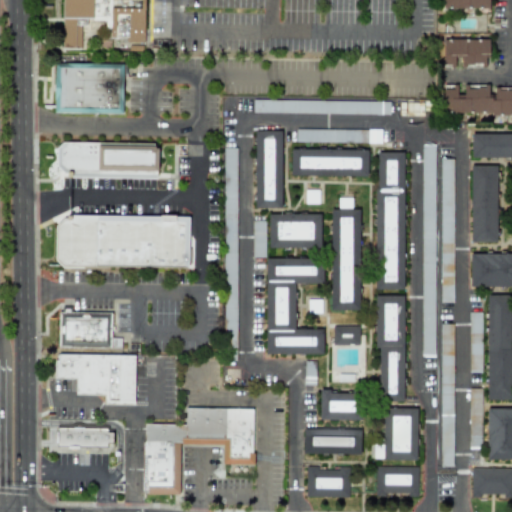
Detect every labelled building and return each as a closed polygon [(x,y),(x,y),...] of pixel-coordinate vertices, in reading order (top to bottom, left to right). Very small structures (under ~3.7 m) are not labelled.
[(144,0),(62,0),(61,48),(80,49),(81,29),(90,29),(90,20),(109,21),(109,38),(126,38),(126,42),(143,43),(144,0)] [(488,9),(487,0),(442,0),(442,9),(488,9)] [(488,40),(442,40),(443,66),(454,65),(454,55),(460,55),(461,65),(485,65),(485,54),(489,54),(488,40)] [(56,112),(123,114),(125,65),(57,63),(56,112)] [(443,113),(511,114),(511,87),(493,87),(493,94),(488,94),(488,87),(458,87),(458,85),(443,85),(443,113)] [(389,114),(389,101),(253,99),(252,113),(389,114)] [(295,142),(362,142),(362,130),(295,129),(295,142)] [(381,143),(380,129),(367,130),(367,143),(381,143)] [(254,208),(280,208),(281,131),(255,130),(254,208)] [(511,134),(471,134),(471,158),(511,157),(511,134)] [(420,357),(433,357),(434,144),(421,144),(420,357)] [(223,148),(223,359),(236,359),(235,148),(223,148)] [(367,176),(367,150),(290,149),(290,176),(367,176)] [(375,289),(404,289),(403,152),(374,153),(375,289)] [(61,183),(142,183),(142,154),(61,155),(61,183)] [(452,159),(439,159),(440,302),(453,302),(452,159)] [(496,242),(497,166),(470,166),(469,242),(496,242)] [(330,310),(359,310),(359,209),(350,210),(350,201),(345,201),(345,209),(330,209),(330,310)] [(320,214),(268,214),(268,249),(320,248),(320,214)] [(55,267),(189,267),(189,219),(55,219),(55,267)] [(264,221),(252,220),(251,257),(264,258),(264,221)] [(511,253),(469,254),(469,287),(511,286),(511,253)] [(265,258),(265,354),(322,354),(322,329),(294,329),(294,284),(322,284),(322,258),(265,258)] [(486,400),(511,400),(511,326),(511,294),(486,294),(486,400)] [(404,296),(375,295),(374,348),(378,348),(378,402),(403,402),(404,296)] [(468,373),(481,372),(480,312),(468,312),(468,373)] [(60,314),(59,347),(111,349),(112,316),(60,314)] [(439,467),(452,467),(452,324),(440,324),(439,467)] [(359,326),(332,325),(331,345),(358,346),(359,326)] [(134,405),(134,355),(55,354),(54,379),(75,379),(75,395),(104,395),(103,404),(134,405)] [(303,385),(314,385),(315,369),(304,369),(303,385)] [(468,388),(468,449),(479,449),(480,388),(468,388)] [(319,419),(361,420),(362,392),(319,391),(319,419)] [(486,459),(511,459),(511,407),(486,408),(486,459)] [(142,424),(142,494),(179,495),(179,445),(222,445),(222,465),(252,465),(253,408),(185,408),(185,424),(142,424)] [(416,460),(417,408),(383,408),(382,460),(416,460)] [(57,427),(106,427),(106,432),(112,432),(112,443),(106,443),(106,447),(56,446),(57,427)] [(302,454),(359,455),(360,429),(303,429),(302,454)] [(375,495),(417,496),(417,467),(375,466),(375,495)] [(305,496),(348,498),(349,469),(306,468),(305,496)] [(511,468),(470,468),(470,496),(511,496),(511,468)]
